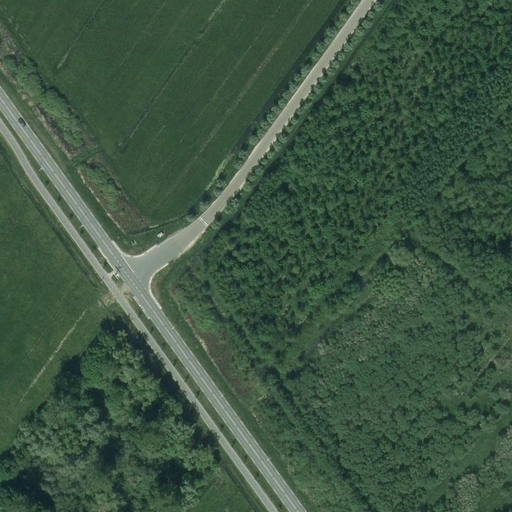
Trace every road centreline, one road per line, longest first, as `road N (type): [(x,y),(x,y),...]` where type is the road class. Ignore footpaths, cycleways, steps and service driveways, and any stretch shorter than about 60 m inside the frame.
road 1 (tertiary): [(128,281),(232,189),(371,0)]
road 2 (secondary): [(294,511),(128,281)]
road 3 (secondary): [(128,281),(0,101)]
